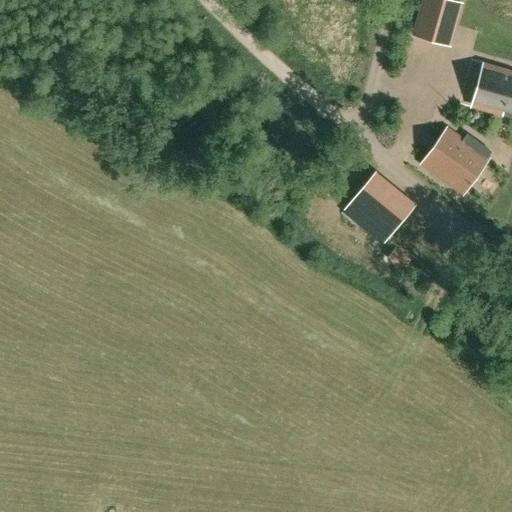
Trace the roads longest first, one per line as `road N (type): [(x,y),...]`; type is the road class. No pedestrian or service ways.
road 1 (unclassified): [(511,268),(354,130)]
road 2 (residential): [(216,0),(354,130)]
road 3 (unclassified): [(354,130),(394,0)]
